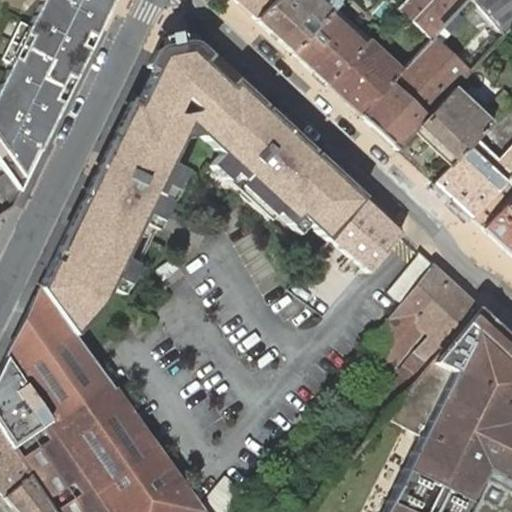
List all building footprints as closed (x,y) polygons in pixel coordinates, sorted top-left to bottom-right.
[(0,163),(6,172),(19,191),(92,41),(112,0),(42,0),(30,27),(18,22),(1,58),(12,63),(1,87),(0,87),(0,163)] [(232,0),(254,20),(273,0),(232,0)] [(332,7),(339,0),(273,0),(254,20),(290,53),(326,14),(329,12),(332,7)] [(511,0),(470,0),(502,36),(509,30),(511,27),(511,0)] [(290,53),(325,86),(361,47),(367,40),(337,12),(332,7),(329,12),(326,14),(290,53)] [(507,42),(502,36),(469,70),(475,76),(507,42)] [(388,84),(358,116),(394,150),(412,131),(417,126),(425,117),(452,89),(460,80),(467,72),(431,39),(429,40),(401,71),(394,77),(388,84)] [(325,86),(358,116),(388,84),(394,77),(401,71),(392,63),(386,70),(366,51),(372,44),(367,40),(361,47),(325,86)] [(43,278),(38,288),(53,309),(74,336),(89,322),(98,310),(114,281),(126,286),(182,171),(170,164),(182,140),(199,137),(218,154),(208,167),(282,235),(298,217),(324,241),(326,240),(360,200),(327,170),(314,157),(298,142),(238,86),(232,81),(231,80),(227,84),(198,57),(202,53),(190,43),(179,43),(168,45),(162,47),(158,48),(155,50),(146,69),(153,72),(137,103),(131,100),(84,192),(61,241),(43,278)] [(386,70),(392,63),(372,44),(366,51),(386,70)] [(425,117),(417,126),(453,160),(488,123),(511,98),(503,90),(480,115),(473,109),(476,106),(476,102),(468,95),(465,95),(462,98),(458,95),(466,86),(460,80),(452,89),(425,117)] [(431,184),(469,219),(503,181),(508,176),(511,171),(511,157),(501,170),(497,167),(493,163),(489,159),(493,154),(484,146),(456,175),(447,167),(431,184)] [(0,187),(11,206),(19,191),(6,172),(0,175),(0,187)] [(469,219),(479,229),(511,259),(511,189),(503,181),(469,219)] [(398,235),(360,200),(326,240),(318,249),(325,256),(333,246),(347,257),(351,261),(366,273),(374,263),(398,235)] [(418,253),(385,293),(396,304),(398,303),(429,264),(418,253)] [(448,337),(474,306),(429,264),(398,303),(362,348),(389,369),(420,330),(426,335),(414,350),(428,361),(448,337)] [(53,309),(38,288),(4,357),(19,379),(109,511),(193,511),(197,509),(197,508),(153,444),(90,359),(74,338),(53,309)] [(482,312),(474,306),(448,337),(428,361),(397,398),(382,416),(415,437),(377,511),(511,511),(511,340),(507,336),(500,351),(469,336),(482,312)] [(500,330),(482,312),(469,336),(500,351),(507,336),(500,330)] [(428,361),(414,350),(384,386),(385,387),(397,398),(428,361)] [(53,511),(109,511),(19,379),(4,357),(0,365),(0,433),(29,475),(53,511)] [(0,494),(2,497),(29,475),(0,433),(0,494)] [(2,497),(15,511),(53,511),(29,475),(2,497)] [(212,490),(231,505),(242,492),(223,476),(212,490)] [(225,511),(231,505),(212,490),(197,508),(197,509),(199,511),(225,511)]
